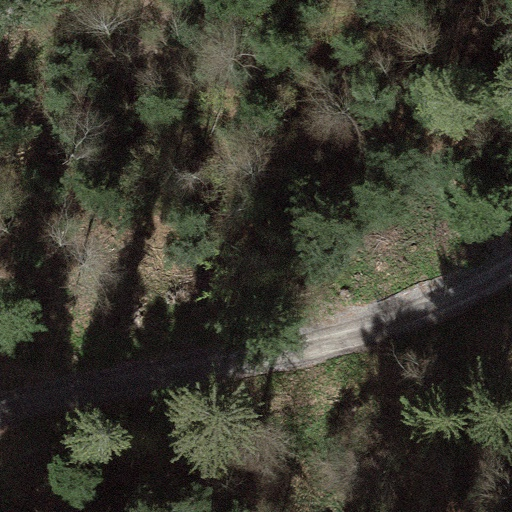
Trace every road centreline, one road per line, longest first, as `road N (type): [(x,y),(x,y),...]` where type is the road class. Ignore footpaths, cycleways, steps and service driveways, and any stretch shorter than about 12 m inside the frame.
road 1 (track): [(0,415),(401,322),(511,274)]
road 2 (track): [(0,72),(131,0)]
